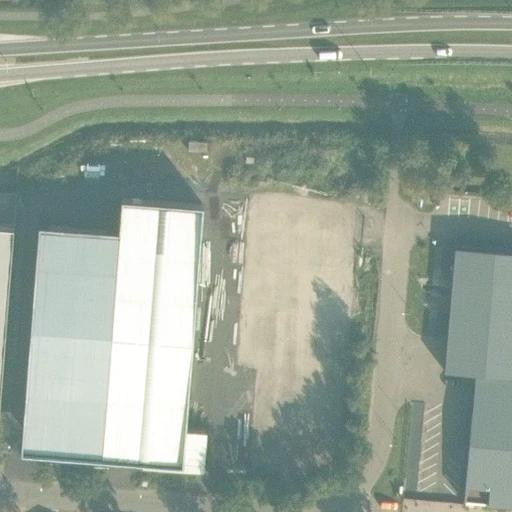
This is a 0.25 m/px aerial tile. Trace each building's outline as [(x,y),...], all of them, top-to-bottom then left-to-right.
[(117,221),(119,189),(98,188),(96,219),(117,221)] [(40,223),(22,446),(140,456),(140,464),(202,469),(205,429),(185,427),(202,203),(123,197),(120,229),(40,223)] [(0,382),(12,228),(0,227),(0,382)] [(498,386),(511,386),(511,251),(504,251),(504,248),(486,246),(485,249),(455,247),(444,371),(499,376),(498,386)] [(511,386),(498,386),(496,412),(472,410),(464,502),(511,505),(511,386)]
